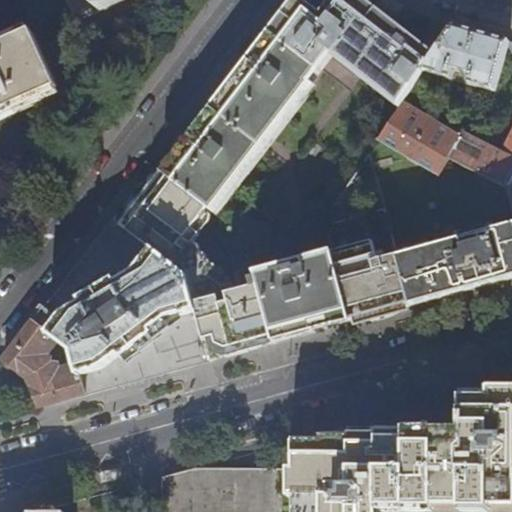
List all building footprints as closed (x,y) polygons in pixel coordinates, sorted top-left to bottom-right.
[(73,0),(80,15),(104,4),(113,0),(73,0)] [(426,71),(437,55),(409,34),(364,0),(330,0),(320,14),(302,0),(295,0),(250,59),(189,137),(180,149),(172,159),(162,173),(206,206),(211,209),(329,56),(401,109),(402,107),(426,71)] [(445,44),(437,55),(426,71),(496,91),(510,42),(486,35),(457,27),(445,44)] [(0,116),(13,108),(28,101),(44,95),(60,90),(37,35),(22,39),(4,46),(0,48),(0,116)] [(511,132),(502,152),(465,132),(465,131),(463,130),(458,138),(402,107),(401,109),(380,139),(440,173),(450,156),(510,186),(511,187),(511,184),(511,132)] [(206,206),(162,173),(154,182),(121,225),(190,279),(212,361),(245,352),(276,343),(262,290),(259,278),(253,280),(255,289),(237,293),(236,290),(225,292),(224,286),(210,275),(217,265),(207,257),(205,252),(201,252),(199,244),(193,238),(198,231),(191,226),(206,206)] [(386,209),(328,228),(335,255),(353,322),(387,313),(414,306),(399,255),(386,209)] [(52,298),(34,322),(58,341),(75,353),(78,365),(86,395),(118,386),(179,370),(212,361),(190,279),(121,225),(113,219),(102,234),(83,258),(52,298)] [(511,278),(511,225),(399,255),(414,306),(472,290),(511,278)] [(259,278),(262,290),(276,343),(313,333),(353,322),(335,255),(257,274),(259,278)] [(48,355),(58,341),(34,322),(19,341),(4,360),(29,379),(53,364),(53,359),(48,355)] [(59,364),(53,364),(29,379),(40,407),(67,400),(86,395),(78,365),(61,369),(59,364)] [(433,511),(433,508),(434,508),(434,504),(461,504),(461,508),(462,509),(462,511),(489,511),(489,509),(490,509),(490,506),(511,505),(511,388),(490,388),(490,397),(463,396),(463,405),(462,429),(407,429),(407,432),(379,432),(379,434),(365,434),(352,434),(352,437),(324,437),(325,441),(296,441),(296,451),(296,469),(290,469),(289,497),(295,497),(297,497),(296,511),(433,511)] [(284,511),(285,469),(195,469),(180,473),(164,477),(163,500),(163,511),(284,511)] [(163,511),(163,500),(154,500),(144,500),(143,511),(163,511)]
